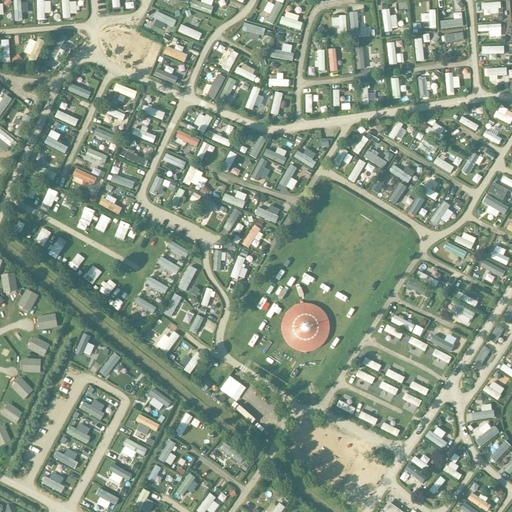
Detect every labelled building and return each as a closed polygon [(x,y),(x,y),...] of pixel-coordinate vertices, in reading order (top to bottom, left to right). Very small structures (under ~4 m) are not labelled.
[(13,0),(14,21),(22,21),(22,13),(28,13),(27,0),(13,0)] [(50,13),(50,1),(44,2),(44,0),(36,0),(37,20),(45,20),(45,13),(50,13)] [(70,14),(76,14),(76,1),(69,1),(69,0),(61,0),(62,18),(70,18),(70,14)] [(209,15),(214,0),(201,0),(200,2),(195,0),(191,0),(189,7),(209,15)] [(276,0),(269,16),(276,20),(285,0),(276,0)] [(465,10),(462,0),(458,0),(454,1),(457,12),(465,10)] [(476,3),(477,14),(501,12),(500,1),(476,3)] [(390,9),(382,9),(384,32),(392,32),(390,9)] [(436,28),(436,10),(429,9),(428,22),(424,22),(423,28),(436,28)] [(155,11),(152,18),(174,27),(177,20),(155,11)] [(297,21),(299,15),(284,11),(280,25),(302,31),(304,23),(297,21)] [(360,39),(356,13),(349,14),(352,40),(360,39)] [(332,16),(332,36),(346,36),(346,15),(332,16)] [(440,28),(462,27),(462,19),(440,20),(440,28)] [(394,31),(400,29),(398,21),(392,22),(394,31)] [(243,22),(241,29),(269,38),(271,33),(265,31),(265,29),(243,22)] [(478,32),(501,31),(501,24),(478,25),(478,32)] [(181,25),(178,32),(198,41),(201,33),(181,25)] [(462,32),(442,36),(444,44),(464,40),(462,32)] [(423,37),(413,39),(417,62),(425,60),(422,43),(430,41),(429,34),(422,35),(423,37)] [(60,49),(63,39),(55,37),(47,58),(60,63),(65,51),(60,49)] [(30,55),(28,58),(35,62),(44,41),(38,38),(36,42),(30,39),(23,52),(30,55)] [(64,39),(61,48),(68,51),(72,42),(64,39)] [(0,62),(9,63),(9,40),(1,40),(1,53),(0,52),(0,62)] [(388,64),(404,64),(403,54),(395,54),(395,42),(387,43),(388,64)] [(364,46),(355,47),(355,69),(364,69),(364,46)] [(504,46),(481,46),(481,54),(504,54),(504,46)] [(227,47),(218,65),(230,71),(239,53),(227,47)] [(170,48),(167,55),(189,64),(192,57),(170,48)] [(315,70),(324,71),(325,50),(315,49),(315,70)] [(336,72),(336,49),(328,49),(328,72),(336,72)] [(273,50),(271,57),(294,62),(295,54),(273,50)] [(240,62),(235,72),(253,82),(259,72),(240,62)] [(154,75),(175,85),(178,78),(157,68),(154,75)] [(484,81),(498,81),(498,76),(507,76),(507,68),(484,68),(484,81)] [(454,95),(454,88),(459,88),(459,76),(452,77),(452,72),(445,73),(446,96),(454,95)] [(211,86),(206,84),(202,93),(214,99),(225,77),(217,73),(211,86)] [(289,79),(283,79),(283,75),(269,74),(269,86),(289,87),(289,79)] [(218,100),(226,104),(237,81),(229,77),(218,100)] [(393,99),(401,98),(398,77),(390,78),(393,99)] [(360,82),(361,105),(368,105),(368,82),(360,82)] [(71,83),(67,90),(88,100),(91,92),(71,83)] [(116,83),(112,90),(134,99),(137,92),(116,83)] [(259,94),(261,89),(253,86),(244,108),(252,111),(254,105),(259,108),(264,97),(259,94)] [(376,89),(368,89),(369,98),(376,97),(376,89)] [(276,91),(270,113),(277,115),(283,93),(276,91)] [(305,113),(312,113),(312,101),(315,102),(315,94),(305,94),(305,113)] [(0,118),(12,101),(5,96),(0,103),(0,118)] [(144,104),(141,112),(162,120),(166,112),(144,104)] [(511,117),(506,114),(508,110),(500,105),(493,116),(509,125),(511,120),(511,117)] [(108,107),(105,113),(122,122),(126,115),(108,107)] [(58,110),(54,117),(75,127),(78,119),(58,110)] [(200,113),(193,125),(205,132),(212,119),(200,113)] [(459,123),(476,131),(479,125),(461,117),(459,123)] [(399,143),(407,129),(395,122),(387,136),(399,143)] [(430,126),(426,131),(441,142),(444,137),(430,126)] [(500,144),(502,138),(496,136),(498,131),(487,126),(483,137),(500,144)] [(132,135),(153,143),(156,135),(135,127),(132,135)] [(114,145),(118,138),(96,128),(93,135),(114,145)] [(18,144),(0,129),(0,138),(13,150),(18,144)] [(50,131),(44,143),(65,154),(68,147),(54,140),(57,134),(50,131)] [(175,138),(184,142),(187,134),(178,131),(175,138)] [(209,132),(206,138),(230,146),(232,140),(209,132)] [(258,135),(250,156),(258,159),(266,138),(258,135)] [(363,135),(352,151),(358,155),(369,140),(363,135)] [(425,137),(418,146),(431,157),(439,147),(425,137)] [(344,146),(349,150),(353,143),(349,140),(344,146)] [(195,159),(202,162),(210,145),(204,142),(195,159)] [(312,169),(317,162),(313,160),(316,155),(302,145),(294,157),(312,169)] [(278,147),(275,153),(266,148),(263,156),(282,165),(288,152),(278,147)] [(84,156),(103,165),(107,157),(87,148),(84,156)] [(123,148),(119,156),(142,166),(146,158),(123,148)] [(329,167),(336,171),(348,152),(341,148),(329,167)] [(384,168),(388,160),(367,150),(363,158),(384,168)] [(231,151),(221,168),(227,172),(237,155),(231,151)] [(460,173),(467,177),(475,164),(479,166),(483,158),(473,152),(460,173)] [(183,170),(187,162),(167,153),(164,160),(183,170)] [(433,164),(451,173),(454,167),(436,157),(433,164)] [(250,179),(257,181),(262,170),(270,173),(273,165),(260,158),(250,179)] [(359,159),(348,179),(355,183),(365,163),(359,159)] [(405,181),(411,170),(396,161),(390,172),(405,181)] [(48,170),(50,165),(44,162),(42,167),(35,164),(32,171),(53,181),(57,174),(48,170)] [(115,164),(109,181),(131,189),(133,182),(117,176),(120,166),(115,164)] [(190,185),(191,182),(197,185),(203,173),(190,167),(183,182),(190,185)] [(230,173),(238,176),(240,170),(233,167),(230,173)] [(72,176),(93,186),(97,178),(75,168),(72,176)] [(166,176),(176,180),(178,174),(168,170),(166,176)] [(284,171),(277,189),(283,191),(290,173),(284,171)] [(376,195),(387,176),(381,173),(370,191),(376,195)] [(435,200),(438,194),(433,191),(439,181),(428,174),(418,190),(435,200)] [(149,193),(161,198),(167,183),(155,179),(149,193)] [(504,201),(509,190),(492,182),(487,192),(504,201)] [(387,202),(393,206),(406,187),(400,183),(387,202)] [(177,207),(184,190),(178,188),(171,204),(177,207)] [(194,192),(189,199),(196,204),(201,197),(194,192)] [(222,200),(243,209),(249,196),(240,193),(238,199),(225,193),(222,200)] [(418,194),(408,214),(415,217),(426,197),(418,194)] [(118,215),(122,208),(102,197),(98,204),(118,215)] [(206,214),(213,201),(206,198),(199,211),(206,214)] [(258,206),(254,214),(275,225),(279,217),(258,206)] [(428,223),(435,227),(445,211),(438,206),(428,223)] [(491,220),(494,215),(479,206),(476,212),(491,220)] [(233,212),(222,227),(228,231),(239,216),(233,212)] [(125,221),(117,235),(128,242),(137,228),(125,221)] [(241,244),(249,249),(261,229),(254,225),(241,244)] [(461,238),(457,236),(454,242),(471,250),(476,238),(463,232),(461,238)] [(186,258),(189,251),(172,243),(169,250),(186,258)] [(463,259),(466,252),(446,243),(443,249),(463,259)] [(510,259),(503,256),(506,250),(496,245),(490,258),(506,266),(510,259)] [(222,262),(233,263),(234,252),(214,251),(213,271),(221,271),(222,262)] [(238,279),(239,277),(245,278),(247,271),(243,269),(246,258),(237,255),(231,277),(238,279)] [(156,263),(177,274),(180,267),(160,257),(156,263)] [(502,278),(506,271),(483,259),(479,266),(502,278)] [(94,266),(85,278),(92,284),(102,272),(94,266)] [(426,269),(424,273),(417,271),(414,279),(436,287),(438,281),(433,279),(436,273),(426,269)] [(186,291),(195,273),(189,270),(180,288),(186,291)] [(445,283),(448,275),(442,272),(439,280),(445,283)] [(15,273),(1,275),(3,292),(17,291),(15,273)] [(148,278),(145,284),(166,293),(169,286),(148,278)] [(428,297),(431,291),(408,281),(405,288),(428,297)] [(475,307),(481,297),(464,287),(458,298),(475,307)] [(208,308),(214,290),(206,288),(201,305),(208,308)] [(38,295),(26,290),(18,306),(30,312),(38,295)] [(137,295),(133,303),(152,315),(157,307),(137,295)] [(177,318),(183,308),(178,305),(181,299),(175,295),(165,311),(177,318)] [(454,318),(469,326),(475,313),(461,305),(454,318)] [(193,334),(205,316),(199,312),(187,330),(193,334)] [(56,314),(38,317),(40,330),(58,327),(56,314)] [(206,320),(203,326),(214,331),(217,325),(206,320)] [(385,326),(383,332),(401,338),(403,332),(385,326)] [(443,329),(435,341),(451,352),(459,339),(443,329)] [(173,331),(169,337),(164,334),(155,346),(166,354),(180,336),(173,331)] [(91,337),(83,334),(75,354),(82,357),(91,337)] [(50,345),(35,337),(28,349),(43,357),(50,345)] [(424,352),(428,345),(411,337),(408,343),(424,352)] [(435,348),(431,355),(448,364),(452,356),(435,348)] [(186,354),(180,363),(185,367),(183,370),(189,374),(203,356),(196,351),(191,358),(186,354)] [(122,358),(115,352),(98,373),(105,378),(122,358)] [(378,371),(381,364),(364,358),(361,365),(378,371)] [(41,360),(23,359),(22,372),(40,373),(41,360)] [(511,378),(511,369),(502,363),(498,368),(511,378)] [(401,384),(404,377),(388,369),(384,375),(401,384)] [(34,391),(21,378),(12,387),(25,400),(34,391)] [(408,388),(426,396),(429,389),(412,381),(408,388)] [(488,387),(485,385),(482,391),(497,400),(504,389),(492,381),(488,387)] [(172,402),(153,389),(149,395),(168,408),(172,402)] [(22,413),(7,403),(0,414),(15,425),(22,413)] [(105,415),(84,404),(80,410),(102,422),(105,415)] [(491,404),(480,406),(481,411),(471,413),(472,421),(494,417),(491,404)] [(248,423),(253,417),(239,405),(234,410),(248,423)] [(183,438),(191,416),(183,413),(175,435),(183,438)] [(161,427),(139,415),(136,422),(158,433),(161,427)] [(477,440),(491,425),(486,420),(471,435),(477,440)] [(3,425),(0,426),(0,445),(10,441),(3,425)] [(492,425),(476,443),(481,448),(498,431),(492,425)] [(429,430),(424,436),(444,451),(453,439),(438,427),(434,433),(429,430)] [(92,439),(70,428),(67,434),(88,445),(92,439)] [(148,449),(126,438),(123,444),(145,455),(148,449)] [(176,456),(170,453),(175,444),(167,440),(157,458),(170,466),(176,456)] [(496,463),(511,446),(504,440),(489,457),(496,463)] [(225,441),(219,447),(238,465),(244,458),(225,441)] [(79,464),(57,453),(54,459),(76,471),(79,464)] [(456,464),(460,457),(454,454),(444,471),(458,481),(462,475),(456,471),(459,466),(456,464)] [(424,470),(431,461),(423,455),(420,460),(414,456),(411,461),(424,470)] [(366,461),(355,482),(365,488),(376,466),(366,461)] [(144,482),(152,485),(162,467),(155,463),(144,482)] [(422,484),(427,477),(409,463),(404,469),(422,484)] [(135,477),(113,465),(110,471),(131,483),(135,477)] [(189,473),(175,492),(182,497),(196,478),(189,473)] [(438,496),(446,481),(439,476),(430,492),(438,496)] [(67,489),(45,477),(42,484),(64,495),(67,489)] [(146,508),(154,493),(145,488),(137,503),(146,508)] [(120,501),(98,490),(95,496),(117,507),(120,501)] [(470,498),(484,511),(490,511),(494,509),(484,499),(486,497),(478,490),(470,498)] [(222,503),(227,496),(221,492),(216,499),(222,503)] [(198,511),(204,511),(216,498),(209,493),(195,510),(198,511)] [(273,501),(265,511),(264,511),(281,511),(284,509),(273,501)] [(401,511),(389,502),(381,511),(401,511)] [(463,511),(476,511),(464,503),(459,509),(463,511)]
